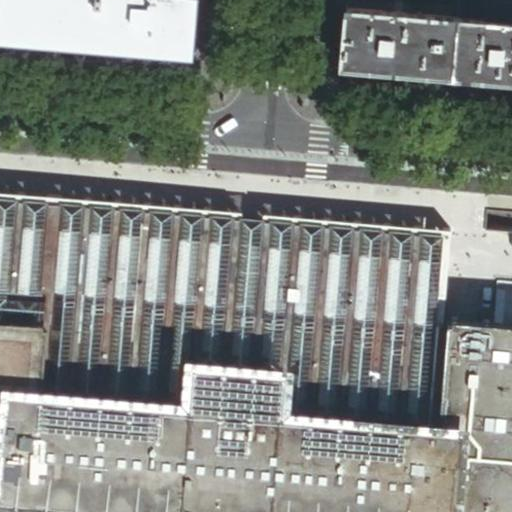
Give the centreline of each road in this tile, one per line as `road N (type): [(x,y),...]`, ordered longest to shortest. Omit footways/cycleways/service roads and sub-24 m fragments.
road 1 (secondary): [(263,137),(0,115)]
road 2 (secondary): [(511,158),(263,137)]
road 3 (residential): [(263,137),(273,0)]
